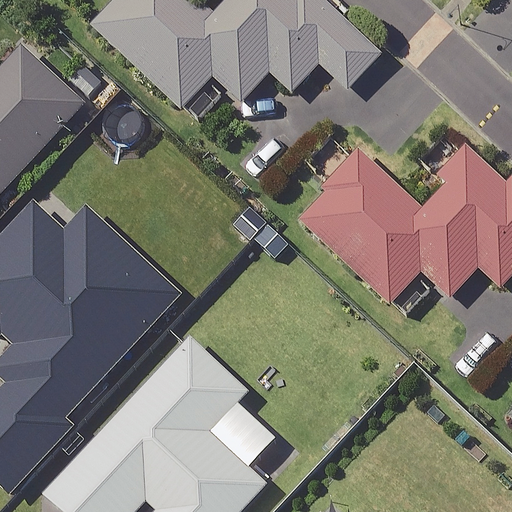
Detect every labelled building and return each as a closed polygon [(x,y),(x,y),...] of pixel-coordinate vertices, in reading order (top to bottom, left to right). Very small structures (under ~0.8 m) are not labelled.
[(317,0),(243,0),(245,1),(222,27),(192,0),(123,0),(94,32),(187,117),(217,85),(247,112),(275,81),(297,101),(324,72),(352,99),(385,63),(317,0)] [(0,205),(85,114),(25,58),(0,84),(0,205)] [(302,165),(328,189),(352,162),(326,139),(302,165)] [(511,188),(465,148),(436,182),(452,196),(431,221),(361,160),(302,229),(398,312),(426,280),(456,306),(483,275),(509,298),(511,293),(511,188)] [(0,407),(0,491),(13,503),(75,435),(67,428),(178,305),(92,228),(75,246),(37,213),(0,254),(0,344),(1,343),(20,361),(3,379),(15,390),(0,407)]
